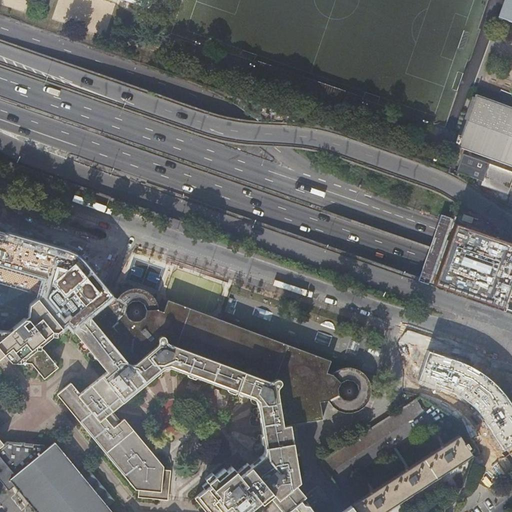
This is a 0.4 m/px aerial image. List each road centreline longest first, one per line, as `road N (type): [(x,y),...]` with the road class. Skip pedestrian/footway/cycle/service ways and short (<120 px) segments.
road 1 (trunk): [(0,125),(68,167),(511,327)]
road 2 (trunk): [(511,225),(438,180),(336,144),(225,129),(0,47)]
road 3 (trunk): [(0,116),(511,292)]
road 4 (tertiary): [(0,182),(511,346)]
road 5 (trunk): [(367,211),(198,96),(0,26)]
road 6 (trunk): [(367,211),(0,81)]
road 7 (trunk): [(511,260),(367,211)]
